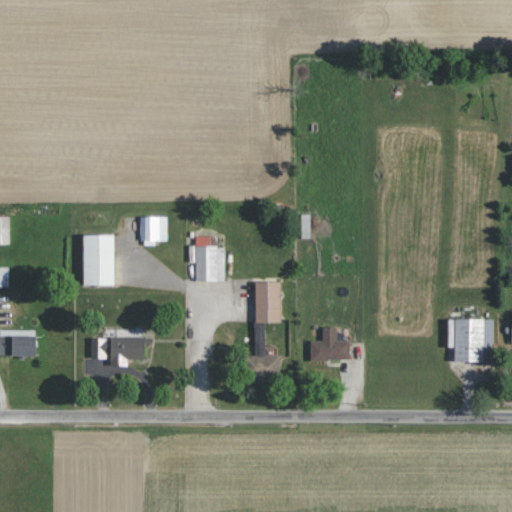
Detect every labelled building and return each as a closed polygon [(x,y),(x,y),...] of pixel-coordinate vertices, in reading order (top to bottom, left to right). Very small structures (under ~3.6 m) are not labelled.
[(311,214),(301,214),(301,238),(310,238),(311,214)] [(167,216),(141,216),(141,245),(156,245),(156,241),(167,241),(167,216)] [(114,235),(83,235),(84,285),(115,285),(114,235)] [(217,236),(195,236),(196,281),(225,280),(224,247),(217,248),(217,236)] [(281,282),(255,282),(256,323),(281,323),(281,282)] [(494,319),(455,319),(455,361),(493,362),(494,319)] [(311,340),(311,360),(349,360),(350,340),(344,340),(344,329),(323,329),(323,341),(311,340)] [(36,330),(12,330),(12,336),(0,336),(0,355),(36,356),(36,330)] [(144,337),(91,338),(92,358),(110,357),(111,366),(128,366),(128,359),(145,359),(144,337)] [(281,355),(249,356),(249,380),(281,379),(281,355)]
